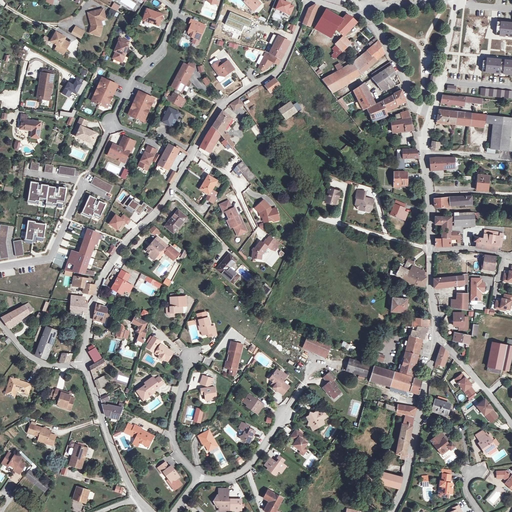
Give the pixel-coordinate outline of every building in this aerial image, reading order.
[(257,0),(241,0),(253,11),(260,3),(257,0)] [(287,2),(282,0),(278,0),(274,9),(278,11),(279,10),(292,16),(296,8),(292,6),(292,5),(287,3),(287,2)] [(311,27),(321,7),(317,6),(309,9),(303,24),(311,27)] [(108,12),(116,18),(119,13),(111,7),(108,12)] [(99,14),(89,16),(92,26),(90,30),(95,32),(94,34),(100,36),(103,26),(101,20),(106,19),(103,9),(98,10),(99,14)] [(144,21),(150,23),(150,25),(153,25),(154,25),(160,27),(162,20),(164,19),(164,17),(163,17),(163,16),(155,14),(155,12),(148,10),(144,21)] [(317,27),(324,32),(335,16),(327,11),(317,27)] [(335,16),(324,32),(332,36),(335,30),(343,21),(335,16)] [(335,30),(344,38),(359,21),(358,20),(346,17),(343,21),(335,30)] [(267,31),(269,27),(252,19),(250,23),(267,31)] [(191,28),(190,28),(189,32),(188,32),(190,36),(193,38),(195,37),(200,39),(204,28),(202,27),(203,24),(191,20),(190,24),(191,25),(191,26),(192,27),(191,28)] [(150,23),(144,21),(142,26),(151,29),(153,25),(150,25),(150,23)] [(506,22),(496,21),(495,34),(511,35),(511,22),(508,22),(508,23),(506,23),(506,22)] [(84,31),(75,27),(72,34),(81,38),(84,31)] [(276,38),(279,39),(282,33),(273,29),(270,36),(273,37),(274,35),(276,36),(276,38)] [(56,49),(64,54),(70,43),(64,40),(65,39),(63,38),(64,36),(56,32),(51,42),(58,46),(56,49)] [(273,37),(270,36),(261,56),(262,56),(278,60),(280,55),(273,52),(279,39),(276,38),(273,37)] [(343,38),(342,37),(335,45),(338,48),(345,40),(343,38)] [(116,52),(113,58),(122,62),(125,55),(123,54),(124,52),(125,53),(128,46),(127,45),(129,42),(120,38),(115,51),(116,52)] [(286,42),(279,39),(273,52),(280,55),(286,42)] [(351,46),(345,40),(338,48),(340,50),(335,55),(334,55),(330,58),(334,62),(351,46)] [(370,46),(372,49),(379,43),(376,40),(370,46)] [(364,57),(372,67),(387,55),(383,48),(379,43),(372,49),(364,57)] [(278,60),(262,56),(258,66),(255,72),(260,75),(261,72),(263,71),(268,63),(275,66),(278,60)] [(355,65),(363,74),(372,67),(364,57),(355,65)] [(477,71),(511,73),(511,59),(508,60),(508,61),(506,61),(507,59),(491,58),(490,60),(489,60),(489,58),(479,57),(477,71)] [(223,76),(233,68),(227,60),(221,65),(218,60),(211,65),(218,75),(221,73),(223,76)] [(189,63),(186,68),(183,67),(170,90),(179,94),(182,88),(187,90),(190,85),(185,83),(192,71),(195,66),(189,63)] [(380,75),(393,66),(391,63),(377,71),(380,75)] [(363,74),(355,65),(323,81),(334,94),(352,82),(351,80),(363,74)] [(393,66),(380,75),(392,88),(397,84),(391,78),(397,73),(393,66)] [(54,75),(41,72),(40,78),(42,78),(39,95),(50,97),(54,75)] [(392,88),(380,75),(377,76),(373,79),(384,91),(392,88)] [(73,94),(81,81),(74,77),(72,81),(73,82),(70,86),(66,83),(59,94),(65,97),(68,93),(69,92),(73,94)] [(42,78),(40,78),(37,97),(49,99),(50,97),(39,95),(42,78)] [(107,108),(118,85),(102,78),(91,101),(107,108)] [(282,87),(276,79),(266,87),(272,94),(282,87)] [(370,109),(379,104),(367,84),(356,92),(366,110),(370,109)] [(259,91),(257,88),(256,87),(247,92),(250,97),(259,91)] [(511,91),(481,89),(480,95),(511,98),(511,91)] [(139,92),(128,115),(144,122),(155,99),(139,92)] [(405,92),(383,102),(386,111),(408,104),(405,92)] [(169,101),(178,106),(181,99),(172,94),(169,101)] [(457,98),(442,97),(440,104),(447,105),(447,107),(450,108),(450,106),(462,107),(462,97),(457,97),(457,98)] [(231,105),(236,110),(243,104),(239,98),(231,105)] [(342,98),(338,100),(344,111),(349,108),(342,98)] [(293,101),(275,115),(282,125),(301,112),(294,101),(293,101)] [(379,104),(370,109),(374,122),(388,117),(386,111),(383,102),(379,104)] [(178,119),(180,113),(169,108),(163,122),(171,126),(175,118),(178,119)] [(468,122),(469,113),(469,114),(435,111),(433,121),(460,125),(460,124),(468,125),(468,122)] [(214,128),(222,135),(223,136),(234,119),(223,112),(214,128)] [(399,122),(411,120),(409,113),(398,117),(399,122)] [(469,113),(468,122),(476,123),(475,145),(472,145),(472,147),(471,151),(478,151),(479,147),(485,148),(488,115),(469,113)] [(22,120),(21,129),(33,131),(32,138),(39,139),(42,123),(27,121),(28,115),(22,114),(21,120),(22,120)] [(488,115),(485,148),(500,149),(502,116),(488,115)] [(80,119),(74,133),(78,135),(76,138),(92,146),(97,135),(85,129),(88,122),(80,119)] [(411,120),(399,122),(393,122),(394,130),(399,130),(399,132),(413,130),(411,120)] [(212,154),(222,135),(214,128),(201,149),(212,154)] [(231,139),(228,135),(225,138),(228,142),(233,147),(236,145),(231,139)] [(108,155),(124,162),(129,151),(131,152),(135,142),(124,136),(121,141),(126,143),(123,149),(119,147),(113,144),(108,155)] [(439,148),(441,148),(442,142),(432,141),(432,142),(431,150),(439,151),(439,148)] [(174,149),(168,146),(167,145),(156,164),(167,171),(179,149),(176,147),(174,149)] [(147,146),(138,166),(146,170),(156,150),(147,146)] [(406,158),(411,158),(420,158),(419,150),(398,150),(398,157),(399,169),(406,169),(406,160),(406,158)] [(457,160),(434,158),(432,158),(433,171),(456,171),(457,160)] [(210,173),(213,168),(201,159),(197,165),(210,173)] [(246,183),(253,177),(240,162),(234,168),(246,183)] [(53,165),(46,164),(45,171),(52,172),(53,165)] [(74,176),(75,169),(61,167),(60,174),(74,176)] [(395,172),(395,188),(399,189),(400,189),(400,186),(408,186),(408,173),(395,172)] [(486,175),(475,176),(475,191),(487,191),(486,175)] [(209,195),(216,200),(220,194),(214,190),(219,181),(210,176),(201,190),(205,193),(208,195),(209,195)] [(113,186),(95,177),(91,183),(109,193),(113,186)] [(32,181),(29,199),(36,200),(36,199),(40,200),(46,201),(46,202),(54,203),(56,203),(64,204),(66,188),(59,186),(59,187),(57,196),(54,195),(56,187),(49,186),(49,185),(42,184),(41,192),(38,191),(39,183),(39,182),(32,181)] [(333,204),(334,198),(335,197),(336,197),(338,192),(336,192),(336,191),(326,188),(323,200),(333,204)] [(373,200),(367,199),(366,201),(363,200),(365,192),(357,190),(355,196),(356,197),(353,209),(367,212),(370,210),(373,200)] [(106,204),(100,201),(98,206),(94,204),(97,198),(90,195),(82,212),(89,215),(90,214),(93,215),(95,213),(101,215),(106,204)] [(216,200),(209,195),(206,200),(213,205),(216,200)] [(465,201),(476,202),(475,195),(437,196),(439,203),(455,203),(455,201),(465,201)] [(128,199),(125,204),(131,208),(140,214),(145,208),(148,209),(146,211),(149,213),(153,209),(144,204),(142,206),(133,200),(132,201),(128,199)] [(256,206),(261,211),(262,215),(263,221),(272,219),(272,220),(278,219),(275,207),(270,209),(269,206),(263,199),(256,206)] [(228,201),(220,205),(223,212),(225,211),(229,219),(226,220),(230,227),(233,226),(237,235),(246,231),(242,222),(241,223),(237,215),(234,208),(231,209),(228,201)] [(395,202),(392,212),(391,216),(395,217),(395,218),(397,219),(398,218),(406,220),(406,217),(407,214),(403,213),(404,209),(403,208),(404,205),(395,202)] [(182,218),(173,211),(160,227),(169,234),(182,218)] [(471,212),(452,212),(452,216),(447,216),(447,224),(447,227),(456,227),(458,227),(469,226),(470,226),(471,212)] [(130,220),(124,215),(122,218),(116,213),(108,224),(118,231),(125,221),(128,223),(130,220)] [(447,216),(441,216),(433,216),(432,224),(440,224),(447,224),(447,216)] [(35,221),(28,220),(25,238),(35,240),(37,230),(40,231),(38,240),(42,240),(45,224),(35,222),(35,221)] [(10,226),(2,225),(0,238),(0,239),(8,241),(10,226)] [(149,226),(145,230),(150,235),(152,233),(154,230),(149,226)] [(503,249),(503,247),(506,232),(507,230),(491,227),(490,236),(481,234),(480,239),(483,240),(482,245),(503,249)] [(79,251),(73,270),(86,273),(85,274),(95,276),(96,272),(87,270),(95,244),(98,245),(99,240),(97,239),(99,234),(86,229),(79,251)] [(447,231),(447,239),(453,239),(453,243),(457,242),(456,233),(456,232),(447,231)] [(147,252),(151,255),(152,254),(157,257),(163,249),(164,248),(165,249),(168,246),(159,239),(157,242),(154,240),(151,245),(152,246),(149,250),(147,252)] [(19,240),(12,241),(14,256),(22,255),(19,240)] [(252,251),(251,258),(261,260),(261,256),(267,247),(270,249),(273,245),(267,241),(265,240),(263,243),(260,241),(254,249),(252,251)] [(0,241),(0,242),(2,257),(10,256),(8,241),(0,241)] [(117,248),(112,245),(108,252),(112,255),(117,248)] [(73,270),(79,251),(71,248),(65,268),(73,270)] [(184,259),(188,252),(185,250),(180,257),(184,259)] [(241,251),(238,253),(244,260),(247,258),(241,251)] [(228,268),(235,260),(228,254),(215,269),(231,283),(237,276),(228,268)] [(489,257),(480,257),(478,270),(484,271),(484,270),(490,271),(491,258),(489,257)] [(418,274),(413,284),(424,285),(426,276),(423,276),(425,272),(414,265),(413,264),(414,263),(408,260),(404,266),(417,273),(418,274)] [(395,273),(413,284),(418,274),(417,273),(404,266),(400,263),(395,273)] [(508,275),(503,274),(502,282),(511,282),(511,266),(510,272),(510,274),(508,274),(508,275)] [(127,289),(130,284),(125,281),(129,274),(121,270),(117,277),(118,278),(116,282),(116,284),(114,283),(112,288),(122,294),(124,289),(126,290),(127,289)] [(466,285),(466,275),(462,275),(454,275),(454,277),(434,279),(434,289),(459,286),(466,285)] [(72,284),(83,286),(82,291),(93,293),(96,286),(89,284),(90,279),(73,276),(72,284)] [(169,287),(172,281),(166,278),(163,283),(169,287)] [(472,279),(473,300),(474,300),(480,300),(482,300),(482,294),(481,294),(481,292),(482,292),(485,292),(485,283),(482,283),(482,279),(472,279)] [(70,302),(81,304),(82,298),(75,297),(75,294),(71,294),(70,302)] [(467,310),(467,304),(466,294),(456,294),(457,300),(451,301),(451,304),(451,309),(464,310),(467,310)] [(500,303),(495,303),(494,310),(504,312),(505,310),(509,311),(510,306),(511,306),(511,299),(511,296),(504,295),(503,300),(502,303),(501,303),(500,303)] [(170,312),(177,312),(183,312),(183,303),(186,303),(186,296),(170,296),(171,306),(170,306),(170,308),(170,312)] [(394,299),(393,312),(409,313),(410,300),(394,299)] [(33,310),(28,301),(2,317),(10,328),(33,310)] [(81,304),(70,302),(70,303),(70,310),(85,312),(86,305),(81,304)] [(226,303),(222,307),(227,312),(231,307),(226,303)] [(112,308),(110,306),(100,304),(95,326),(106,327),(112,308)] [(170,312),(170,308),(167,308),(167,314),(170,316),(175,316),(177,312),(170,312)] [(143,309),(140,315),(146,318),(149,312),(143,309)] [(36,318),(42,320),(45,314),(39,312),(36,318)] [(201,334),(206,333),(210,332),(211,335),(215,334),(213,325),(209,326),(207,317),(206,317),(202,318),(200,313),(196,314),(198,324),(200,330),(201,334)] [(456,317),(454,317),(454,326),(459,326),(468,326),(468,317),(464,317),(464,313),(456,313),(456,317)] [(135,327),(134,331),(135,332),(132,344),(138,347),(141,336),(143,330),(142,329),(144,324),(131,318),(129,323),(135,327)] [(410,327),(424,327),(426,319),(424,319),(412,318),(404,318),(402,326),(410,327)] [(47,357),(48,354),(54,329),(43,326),(41,335),(37,350),(36,354),(47,357)] [(424,334),(424,327),(410,327),(407,338),(419,340),(421,334),(424,334)] [(453,333),(451,341),(468,345),(470,336),(453,333)] [(144,343),(148,347),(154,342),(149,336),(147,337),(143,340),(140,343),(142,345),(144,343)] [(306,337),(302,346),(325,356),(329,347),(306,337)] [(405,343),(402,353),(415,357),(419,340),(407,338),(407,337),(405,343)] [(222,361),(220,367),(225,368),(230,370),(235,351),(231,350),(233,343),(225,341),(222,352),(224,353),(222,361)] [(353,352),(356,346),(343,341),(341,347),(353,352)] [(502,370),(503,365),(507,345),(492,342),(488,363),(487,367),(502,370)] [(248,349),(253,353),(256,347),(252,344),(248,349)] [(154,360),(156,359),(157,357),(161,360),(165,354),(154,345),(148,353),(152,356),(152,357),(152,358),(154,360)] [(511,345),(507,345),(503,365),(509,366),(511,352),(511,345)] [(446,354),(439,347),(433,365),(441,367),(446,354)] [(69,362),(71,354),(64,353),(61,361),(69,362)] [(415,357),(402,353),(402,355),(396,372),(396,374),(409,377),(415,357)] [(361,375),(366,363),(347,358),(343,370),(361,375)] [(101,360),(86,368),(88,375),(94,391),(102,386),(98,380),(96,381),(93,372),(104,365),(101,360)] [(366,363),(361,375),(368,377),(368,379),(418,395),(422,381),(394,374),(393,373),(392,373),(371,364),(366,363)] [(271,384),(269,387),(273,391),(274,390),(279,394),(284,387),(277,381),(281,377),(275,372),(272,370),(265,378),(269,381),(271,384)] [(324,378),(329,383),(325,387),(328,390),(328,392),(329,394),(331,394),(334,398),(341,392),(338,388),(338,386),(333,380),(335,378),(330,372),(324,378)] [(459,375),(452,381),(465,398),(472,393),(467,388),(468,387),(459,375)] [(17,388),(28,392),(31,384),(11,376),(5,393),(14,396),(17,388)] [(152,392),(154,390),(163,383),(158,376),(154,379),(152,376),(144,383),(145,385),(138,390),(144,397),(147,395),(148,397),(153,393),(152,392)] [(194,384),(201,386),(202,384),(206,385),(207,379),(196,376),(194,384)] [(205,389),(201,388),(195,389),(196,394),(199,394),(200,401),(211,399),(209,386),(205,387),(205,389)] [(66,407),(66,408),(71,410),(74,398),(70,397),(71,395),(68,394),(61,392),(62,390),(57,389),(56,390),(54,397),(54,398),(59,400),(58,404),(59,405),(66,407)] [(144,397),(138,390),(136,392),(143,401),(148,397),(147,395),(144,397)] [(107,394),(101,398),(102,403),(109,398),(107,394)] [(249,394),(243,402),(251,407),(250,409),(257,414),(264,404),(249,394)] [(433,396),(429,407),(441,411),(445,401),(433,396)] [(482,401),(474,407),(481,416),(482,416),(488,423),(494,418),(489,411),(489,410),(482,401)] [(379,406),(395,411),(396,407),(380,402),(379,406)] [(405,415),(413,418),(415,408),(397,402),(396,407),(395,411),(405,415)] [(112,417),(123,417),(123,408),(123,407),(123,406),(118,406),(102,406),(105,415),(111,414),(112,417)] [(310,417),(309,416),(306,418),(309,423),(308,425),(311,426),(313,430),(324,423),(322,420),(324,418),(321,412),(316,414),(315,413),(312,415),(311,417),(310,417)] [(413,418),(405,415),(394,456),(404,459),(413,418)] [(243,426),(241,430),(246,432),(245,436),(242,437),(243,440),(251,444),(255,436),(257,432),(249,429),(250,426),(243,423),(242,426),(243,426)] [(125,431),(131,434),(132,432),(130,431),(133,427),(129,424),(125,431)] [(144,443),(148,445),(153,437),(147,433),(143,431),(140,429),(141,427),(135,424),(133,427),(130,431),(132,432),(131,434),(135,437),(133,439),(138,442),(143,445),(144,443)] [(35,437),(34,441),(48,445),(50,437),(45,435),(46,432),(26,425),(23,433),(24,434),(35,437)] [(477,437),(485,432),(483,429),(475,434),(477,437)] [(204,441),(208,449),(212,446),(213,448),(217,446),(209,430),(198,435),(202,442),(204,441)] [(293,445),(301,451),(304,446),(307,442),(302,439),(304,436),(295,430),(290,437),(294,439),(295,438),(297,439),(296,441),(293,445)] [(447,449),(451,445),(448,441),(446,442),(437,431),(427,439),(438,453),(446,447),(447,449)] [(479,440),(476,442),(479,446),(481,445),(485,452),(494,447),(485,432),(477,437),(479,440)] [(81,468),(85,456),(83,455),(86,447),(76,444),(74,448),(72,454),(69,464),(81,468)] [(14,469),(19,472),(25,463),(20,460),(21,457),(16,454),(14,456),(8,452),(2,461),(4,462),(7,464),(8,465),(9,463),(15,467),(14,469)] [(270,477),(273,473),(276,470),(278,472),(281,468),(278,466),(273,463),(272,465),(270,463),(265,460),(260,467),(264,469),(262,471),(270,477)] [(177,480),(176,479),(177,478),(180,476),(172,465),(168,467),(166,469),(165,467),(167,465),(165,462),(158,467),(161,472),(164,471),(169,478),(167,480),(174,490),(181,485),(178,480),(177,480)] [(276,470),(273,473),(278,476),(283,469),(281,468),(278,472),(276,470)] [(382,470),(379,482),(401,489),(402,483),(402,477),(382,470)] [(50,487),(30,471),(25,477),(45,493),(50,487)] [(451,486),(451,481),(450,481),(451,473),(443,471),(442,479),(440,479),(440,483),(441,483),(440,488),(439,488),(438,492),(439,494),(448,495),(449,494),(449,491),(452,492),(452,487),(451,486)] [(511,474),(508,471),(503,477),(508,481),(506,483),(511,488),(511,474)] [(82,503),(85,491),(74,488),(71,499),(82,503)] [(212,499),(212,504),(212,506),(213,507),(214,507),(213,511),(220,511),(229,511),(234,511),(236,511),(236,501),(228,501),(228,502),(223,502),(223,500),(224,490),(214,490),(214,496),(213,496),(212,497),(212,499)] [(272,502),(265,511),(267,511),(275,511),(284,501),(271,491),(266,497),(271,500),(272,502)] [(272,502),(271,500),(263,509),(265,511),(272,502)]
